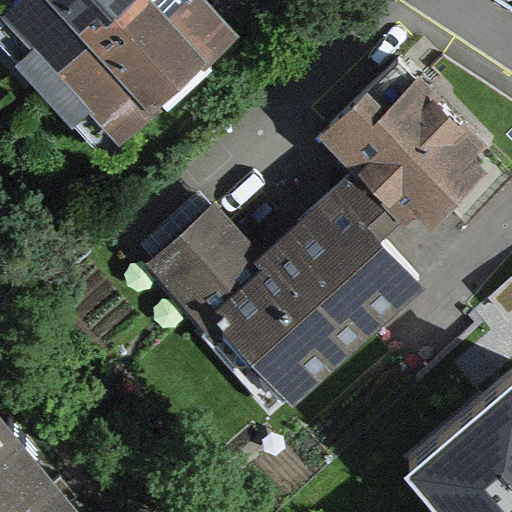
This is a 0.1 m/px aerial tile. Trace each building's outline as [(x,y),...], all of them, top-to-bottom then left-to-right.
[(249,40),(210,0),(34,0),(15,18),(136,146),(249,40)] [(493,164),(395,62),(319,134),(417,236),(493,164)] [(265,247),(208,186),(133,256),(278,410),(414,283),(362,228),(386,206),(350,168),(265,247)] [(511,511),(511,362),(400,457),(446,511),(511,511)] [(64,511),(0,435),(0,511),(64,511)] [(416,511),(409,502),(396,511),(416,511)]
